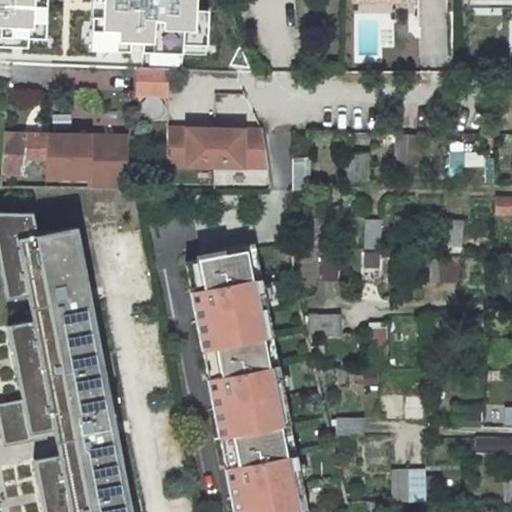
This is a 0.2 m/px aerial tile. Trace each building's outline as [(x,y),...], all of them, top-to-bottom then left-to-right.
[(0,0),(0,46),(47,49),(47,0),(0,0)] [(93,0),(92,42),(205,48),(208,10),(197,9),(196,0),(93,0)] [(168,69),(139,68),(138,94),(168,94),(168,69)] [(262,130),(167,129),(166,164),(267,164),(262,130)] [(46,135),(3,133),(0,180),(8,180),(8,174),(22,175),(23,159),(46,160),(46,135)] [(87,179),(87,187),(125,187),(125,136),(46,135),(46,160),(45,178),(87,179)] [(395,168),(416,168),(418,135),(397,135),(395,168)] [(394,149),(395,137),(372,136),(372,150),(394,149)] [(440,149),(451,149),(451,139),(440,139),(440,149)] [(367,185),(367,154),(346,153),(346,185),(367,185)] [(309,160),(292,160),(292,192),(300,192),(308,192),(309,160)] [(511,214),(511,197),(495,197),(495,214),(511,214)] [(414,228),(415,216),(394,214),(393,228),(414,228)] [(461,249),(462,220),(446,220),(445,248),(461,249)] [(363,248),(380,248),(381,221),(364,221),(363,248)] [(36,235),(73,432),(74,435),(75,441),(89,511),(131,511),(129,495),(126,481),(117,436),(117,434),(118,434),(117,425),(115,425),(115,424),(91,302),(91,300),(93,300),(91,291),(89,291),(89,290),(77,227),(36,235)] [(255,247),(245,248),(250,278),(260,276),(255,247)] [(188,290),(199,349),(201,349),(206,377),(205,378),(216,437),(218,437),(223,467),(222,467),(230,511),(295,511),(291,485),(300,483),(294,453),(285,455),(279,425),(273,396),(283,394),(277,364),(267,365),(262,337),(256,308),(266,306),(260,276),(250,278),(245,248),(184,260),(189,290),(188,290)] [(379,283),(379,251),(364,251),(363,283),(379,283)] [(322,282),(338,282),(338,252),(322,252),(322,282)] [(422,284),(438,284),(439,253),(422,254),(422,284)] [(511,261),(511,254),(494,253),(493,265),(509,266),(509,261),(511,261)] [(458,256),(443,255),(442,281),(458,281),(458,256)] [(411,288),(411,277),(393,277),(392,288),(411,288)] [(100,288),(89,290),(89,291),(91,291),(93,300),(91,300),(91,302),(103,300),(100,288)] [(266,306),(256,308),(262,337),(272,335),(266,306)] [(339,334),(339,314),(310,315),(310,336),(339,334)] [(481,317),(471,316),(471,330),(481,331),(481,317)] [(376,370),(387,370),(383,330),(368,331),(370,370),(376,370)] [(272,335),(262,337),(267,365),(277,364),(272,335)] [(376,380),(376,370),(370,370),(354,370),(354,380),(376,380)] [(283,394),(273,396),(279,425),(289,423),(283,394)] [(479,427),(479,416),(461,415),(461,427),(479,427)] [(364,435),(363,419),(337,419),(337,435),(364,435)] [(499,428),(499,419),(483,419),(483,428),(499,428)] [(126,421),(115,424),(115,425),(117,425),(118,434),(117,434),(117,436),(128,434),(126,421)] [(289,423),(279,425),(285,455),(294,453),(289,423)] [(511,452),(511,437),(483,437),(483,452),(511,452)] [(0,464),(21,462),(19,442),(0,444),(0,464)] [(75,446),(70,447),(73,462),(78,461),(75,446)] [(425,501),(424,471),(391,471),(391,501),(425,501)] [(511,500),(511,475),(510,476),(511,488),(502,489),(502,500),(511,499),(511,500)] [(134,479),(126,481),(129,495),(137,494),(134,479)] [(300,483),(291,485),(295,511),(297,511),(306,511),(300,483)] [(384,511),(384,503),(372,504),(373,511),(384,511)]
